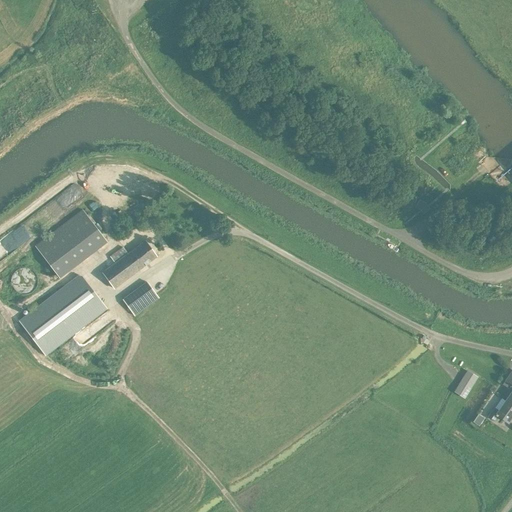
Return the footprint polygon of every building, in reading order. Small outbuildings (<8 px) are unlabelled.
[(37,245),(61,277),(109,240),(85,209),(37,245)] [(110,257),(115,264),(103,273),(115,288),(157,257),(145,242),(128,254),(123,247),(110,257)] [(36,283),(36,281),(35,277),(34,275),(33,273),(31,271),(29,270),(25,270),(23,270),(20,270),(18,272),(17,273),(15,275),(14,277),(13,281),(14,283),(14,285),(17,289),(20,291),(22,292),(24,292),(26,292),(29,291),(32,289),(34,287),(35,285),(36,283)] [(81,274),(19,322),(45,356),(107,309),(81,274)] [(158,298),(147,282),(122,300),(134,316),(146,307),(158,298)] [(511,391),(505,401),(511,405),(511,371),(503,385),(511,391)] [(465,398),(478,378),(468,372),(455,392),(465,398)] [(508,424),(511,418),(511,405),(505,401),(499,410),(495,408),(488,418),(494,422),(498,416),(508,424)]
